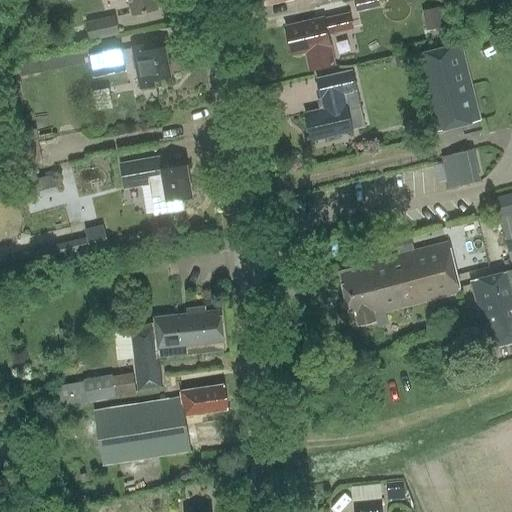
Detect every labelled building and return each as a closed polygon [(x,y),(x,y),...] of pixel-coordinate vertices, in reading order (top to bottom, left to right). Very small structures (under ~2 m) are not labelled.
[(67,0),(67,1),(70,0),(130,0),(133,14),(158,9),(155,0),(67,0)] [(432,29),(451,24),(445,3),(426,8),(432,29)] [(329,35),(353,29),(350,14),(325,19),(325,18),(286,27),(292,55),(307,52),(311,71),(336,65),(329,35)] [(89,40),(118,34),(114,16),(85,23),(89,40)] [(120,39),(87,45),(90,61),(123,54),(120,39)] [(130,60),(135,59),(140,88),(157,85),(155,79),(172,76),(166,46),(148,50),(147,45),(128,48),(130,60)] [(416,57),(435,132),(481,121),(463,46),(416,57)] [(394,57),(397,66),(408,63),(405,54),(394,57)] [(361,107),(353,71),(317,79),(324,109),(306,113),(312,141),(353,131),(348,110),(361,107)] [(412,128),(385,134),(388,145),(414,139),(412,128)] [(480,148),(448,151),(451,183),(483,180),(480,148)] [(160,157),(121,164),(125,188),(149,184),(155,217),(184,211),(182,199),(193,197),(187,164),(162,169),(160,157)] [(41,175),(45,204),(66,201),(62,172),(41,175)] [(511,193),(496,198),(511,262),(511,261),(511,193)] [(102,226),(85,230),(91,257),(108,253),(102,226)] [(397,243),(400,255),(415,251),(412,239),(397,243)] [(374,316),(460,293),(447,243),(338,271),(349,313),(355,312),(358,326),(376,321),(374,316)] [(511,341),(511,271),(471,282),(488,348),(511,341)] [(226,349),(221,310),(205,312),(205,307),(186,309),(187,313),(154,317),(154,324),(131,326),(138,389),(162,386),(159,357),(226,349)] [(134,373),(87,381),(90,401),(137,394),(134,373)] [(181,394),(95,410),(99,433),(105,466),(190,450),(186,422),(195,420),(194,416),(227,410),(223,384),(180,392),(181,394)] [(387,481),(389,500),(405,498),(404,479),(387,481)] [(382,511),(381,499),(355,502),(355,511),(382,511)]
